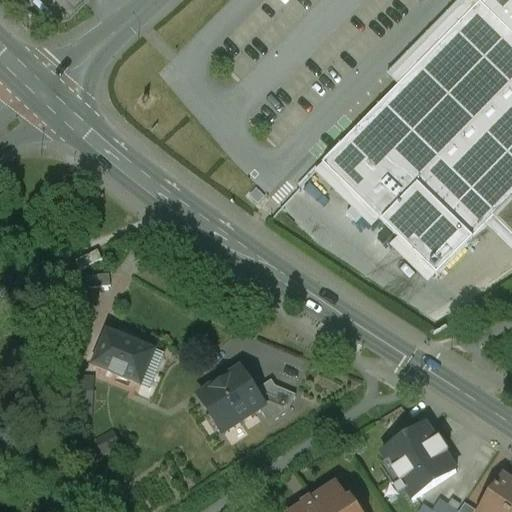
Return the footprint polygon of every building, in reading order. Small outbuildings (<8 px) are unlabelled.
[(401,85),(323,166),(437,278),(511,200),(511,0),(484,0),(409,77),(401,85)] [(511,0),(452,0),(384,67),(401,85),(409,77),(484,0),(511,0)] [(109,276),(86,278),(87,290),(110,288),(109,276)] [(155,354),(108,332),(93,368),(141,388),(146,373),(154,354),(155,354)] [(164,358),(154,354),(146,373),(156,377),(164,358)] [(241,372),(199,399),(200,400),(223,436),(260,412),(265,409),(255,394),(241,372)] [(81,409),(80,421),(92,421),(94,379),(77,378),(76,408),(81,409)] [(296,397),(276,389),(272,383),(255,394),(265,409),(260,412),(270,427),(291,413),(290,411),(296,397)] [(426,428),(382,457),(413,503),(457,474),(446,458),(449,457),(439,442),(436,444),(426,428)] [(120,446),(114,434),(96,444),(103,456),(120,446)] [(510,511),(511,509),(511,485),(502,479),(495,490),(492,488),(488,489),(484,495),(484,499),(488,501),(480,511),(510,511)] [(303,509),(298,511),(358,511),(350,500),(348,502),(337,486),(312,503),(311,501),(306,504),(301,508),(303,509)]
